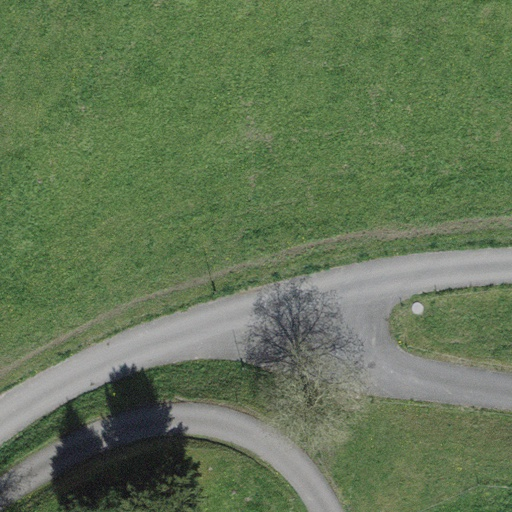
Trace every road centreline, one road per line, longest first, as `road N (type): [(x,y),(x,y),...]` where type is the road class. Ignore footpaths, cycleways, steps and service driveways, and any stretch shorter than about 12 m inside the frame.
road 1 (track): [(0,420),(118,352),(187,329),(381,282),(511,269)]
road 2 (track): [(270,307),(360,359),(511,387)]
